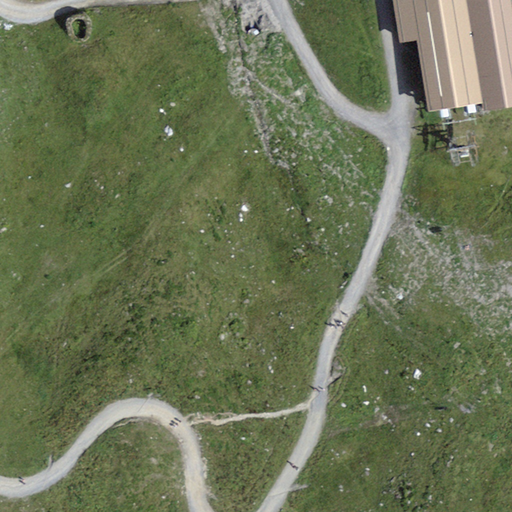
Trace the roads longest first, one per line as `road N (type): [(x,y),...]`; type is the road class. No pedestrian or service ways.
road 1 (track): [(280,0),(342,109),(400,136),(381,222),(330,343),(311,434),(268,511)]
road 2 (track): [(202,511),(184,437),(167,416),(146,409),(106,422),(41,482),(0,486)]
road 3 (track): [(385,0),(400,136)]
